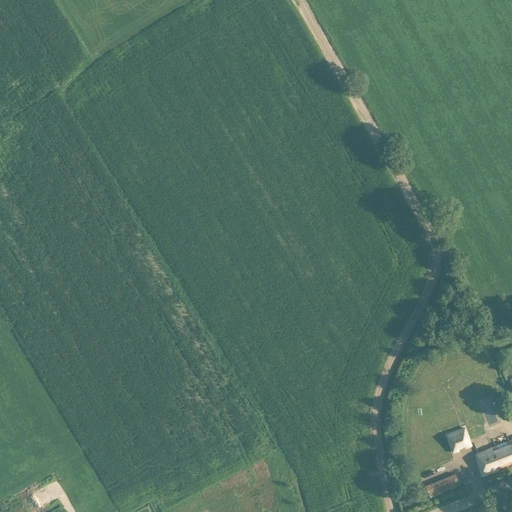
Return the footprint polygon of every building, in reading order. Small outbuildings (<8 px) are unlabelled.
[(458,284),(448,293),(453,299),(454,298),(457,301),(466,292),(458,284)] [(464,426),(446,433),(453,452),(471,445),(464,426)] [(511,440),(475,455),(482,475),(497,469),(497,468),(511,462),(511,440)] [(455,474),(449,476),(453,488),(460,485),(455,474)] [(113,501),(93,511),(117,511),(119,511),(113,501)]
